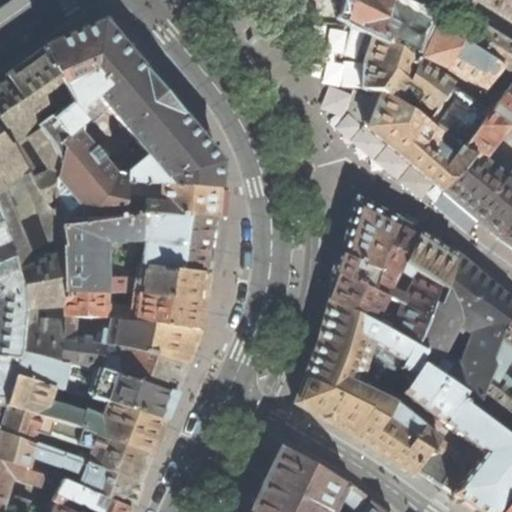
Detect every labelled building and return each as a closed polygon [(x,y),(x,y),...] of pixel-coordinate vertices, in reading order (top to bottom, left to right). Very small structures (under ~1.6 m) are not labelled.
[(351,0),(348,16),(369,28),(448,67),(464,39),(440,27),(401,5),(389,0),(351,0)] [(511,0),(389,0),(401,5),(403,0),(483,0),(511,16),(511,43),(475,21),(464,39),(472,43),(505,64),(504,66),(511,71),(511,0)] [(218,187),(219,162),(152,82),(102,23),(44,48),(70,101),(38,125),(50,139),(60,163),(56,189),(56,192),(57,208),(60,225),(122,215),(125,180),(145,182),(160,183),(218,187)] [(361,87),(375,93),(427,123),(452,87),(454,83),(418,63),(366,35),(362,49),(357,65),(362,67),(361,77),(361,87)] [(485,89),(504,66),(505,64),(472,43),(464,39),(448,67),(485,89)] [(24,63),(6,75),(38,125),(70,101),(44,48),(24,63)] [(60,163),(50,139),(38,125),(6,75),(0,79),(0,135),(24,166),(43,198),(56,192),(56,189),(60,163)] [(486,227),(511,247),(511,180),(506,175),(506,174),(485,157),(511,121),(511,84),(498,102),(492,113),(488,111),(463,147),(474,155),(462,172),(444,191),(486,227)] [(412,165),(444,191),(462,172),(474,155),(463,147),(488,111),(452,87),(427,123),(375,93),(365,126),(412,165)] [(43,198),(24,166),(0,135),(0,218),(13,252),(12,255),(23,288),(25,319),(22,352),(60,362),(64,316),(64,306),(63,305),(62,292),(62,290),(64,289),(63,245),(60,225),(57,208),(50,210),(43,198)] [(217,201),(218,187),(160,183),(157,202),(143,201),(145,182),(125,180),(122,215),(156,214),(215,216),(217,201)] [(356,281),(356,284),(372,291),(377,270),(386,248),(399,223),(379,213),(356,201),(349,225),(346,237),(342,254),(339,253),(332,270),(356,281)] [(211,243),(215,216),(156,214),(122,215),(60,225),(63,245),(64,289),(62,290),(62,292),(104,293),(133,291),(137,271),(134,267),(118,267),(115,269),(112,272),(111,278),(105,278),(106,240),(137,240),(137,242),(139,242),(139,251),(141,254),(143,254),(142,265),(207,275),(211,243)] [(0,424),(6,405),(14,376),(22,352),(25,319),(23,288),(12,255),(13,252),(0,218),(0,424)] [(416,274),(402,264),(403,261),(418,233),(408,228),(399,223),(386,248),(377,270),(372,291),(383,298),(385,297),(400,305),(394,321),(379,313),(374,323),(417,344),(427,319),(432,304),(434,298),(435,294),(437,289),(415,276),(416,274)] [(437,245),(418,233),(403,261),(438,284),(439,289),(444,292),(447,280),(456,257),(437,245)] [(488,358),(498,338),(500,338),(511,309),(511,304),(487,283),(456,257),(447,280),(444,292),(443,297),(435,294),(434,298),(441,301),(440,307),(432,304),(427,319),(417,344),(425,348),(419,361),(465,392),(479,401),(492,367),(489,361),(488,358)] [(205,288),(207,275),(142,265),(138,265),(137,271),(133,291),(203,302),(205,288)] [(330,287),(328,301),(374,323),(379,313),(380,311),(377,309),(383,298),(372,291),(356,284),(331,273),(330,287)] [(201,315),(203,302),(133,291),(104,293),(62,292),(63,305),(64,306),(64,316),(109,317),(129,319),(199,329),(201,315)] [(474,511),(475,511),(507,511),(511,506),(511,505),(508,503),(511,496),(511,440),(460,400),(465,392),(419,361),(425,348),(417,344),(374,323),(328,301),(318,342),(304,378),(366,407),(398,427),(427,450),(430,452),(418,472),(441,488),(449,476),(451,471),(451,465),(449,460),(433,448),(438,439),(392,403),(357,386),(366,366),(364,365),(371,346),(376,355),(399,367),(400,369),(413,376),(402,393),(482,453),(451,495),(474,511)] [(511,309),(500,338),(489,361),(492,367),(479,401),(511,429),(511,309)] [(100,369),(107,343),(121,345),(186,362),(192,345),(199,329),(129,319),(109,317),(64,316),(60,362),(100,369)] [(180,377),(186,362),(121,345),(107,343),(100,369),(108,370),(171,390),(175,391),(180,377)] [(167,406),(171,390),(108,370),(100,369),(60,362),(22,352),(14,376),(54,387),(106,401),(163,419),(167,406)] [(156,437),(163,419),(106,401),(100,418),(83,412),(82,414),(49,403),(54,387),(14,376),(6,405),(150,453),(156,437)] [(412,474),(426,451),(366,410),(366,407),(304,378),(299,391),(294,403),(339,430),(403,469),(412,474)] [(145,467),(150,453),(6,405),(0,424),(0,432),(2,433),(31,442),(33,442),(36,431),(41,432),(42,431),(65,439),(64,443),(89,452),(86,461),(139,480),(145,467)] [(137,481),(139,480),(86,461),(33,442),(31,442),(2,433),(0,440),(0,459),(28,468),(32,456),(77,471),(73,484),(129,507),(133,493),(137,481)] [(266,480),(252,511),(325,511),(326,511),(328,511),(335,511),(340,501),(356,511),(379,511),(344,485),(344,484),(281,446),(266,480)] [(126,511),(129,507),(73,484),(52,475),(28,468),(0,459),(0,511),(2,511),(126,511)]
